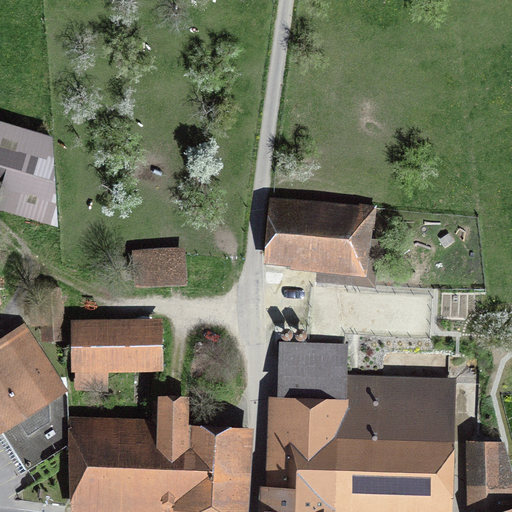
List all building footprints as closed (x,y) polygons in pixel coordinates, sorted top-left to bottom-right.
[(0,122),(0,176),(8,179),(0,205),(0,208),(57,225),(51,138),(0,122)] [(381,279),(387,207),(277,199),(272,270),(381,279)] [(134,288),(188,285),(185,243),(131,247),(134,288)] [(62,335),(59,288),(41,292),(42,307),(32,308),(33,324),(43,324),(44,337),(62,335)] [(155,363),(154,326),(79,327),(80,364),(155,363)] [(0,427),(27,470),(69,442),(69,434),(67,396),(25,331),(0,347),(0,427)] [(285,388),(275,388),(273,476),(265,476),(263,511),(339,511),(346,511),(459,511),(462,371),(358,369),(358,389),(352,389),(353,339),(286,337),(285,388)] [(184,431),(184,401),(163,401),(160,438),(69,434),(69,442),(71,492),(179,497),(179,502),(243,506),(248,436),(184,431)] [(473,499),(505,491),(503,442),(475,442),(473,499)] [(511,511),(511,490),(505,491),(473,499),(471,510),(471,511),(511,511)]
